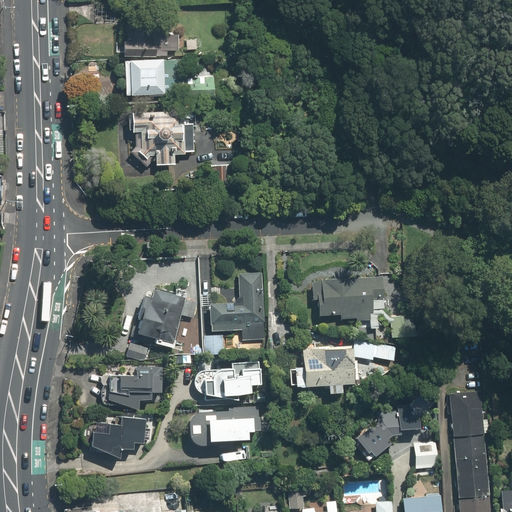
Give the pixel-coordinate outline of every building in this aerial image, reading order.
[(165,30),(116,27),(115,52),(124,53),(124,58),(154,60),(155,52),(175,53),(176,37),(165,36),(165,30)] [(179,62),(121,61),(121,98),(160,99),(160,93),(178,94),(179,62)] [(211,78),(185,78),(185,93),(211,94),(211,78)] [(190,155),(191,124),(177,123),(177,119),(127,115),(126,137),(131,138),(130,150),(127,155),(140,167),(144,163),(150,163),(150,171),(171,171),(172,157),(182,158),(182,155),(190,155)] [(229,165),(205,167),(207,190),(231,188),(229,165)] [(261,340),(260,273),(234,274),(235,306),(204,306),(204,332),(238,332),(238,340),(261,340)] [(380,278),(306,282),(306,303),(312,303),(312,318),(336,318),(336,321),(367,321),(367,330),(375,330),(375,316),(377,316),(385,323),(388,323),(388,338),(397,338),(397,317),(388,318),(382,312),(380,278)] [(164,349),(174,316),(189,320),(195,302),(167,294),(166,297),(146,291),(143,301),(136,298),(131,314),(132,315),(126,338),(164,349)] [(220,338),(199,337),(199,355),(220,355),(220,338)] [(146,349),(127,343),(122,357),(142,363),(146,349)] [(296,345),(296,349),(295,370),(286,370),(285,389),(312,391),(312,388),(323,389),(323,396),(337,397),(337,387),(352,388),(352,381),(355,381),(356,361),(392,363),(393,345),(350,343),(350,348),(296,345)] [(258,363),(227,363),(227,371),(206,371),(206,380),(196,380),(196,401),(230,401),(230,398),(243,398),(243,387),(258,387),(258,363)] [(128,378),(103,377),(102,402),(133,413),(133,402),(156,403),(157,369),(128,368),(128,378)] [(368,423),(370,425),(349,441),(366,462),(387,445),(385,442),(400,430),(399,427),(429,403),(416,387),(385,411),(384,410),(368,423)] [(482,393),(448,395),(453,500),(487,498),(482,393)] [(260,413),(190,413),(190,416),(189,416),(188,417),(187,418),(186,418),(185,419),(184,420),(184,421),(183,422),(182,423),(182,424),(181,425),(181,426),(181,427),(180,428),(180,429),(180,430),(180,431),(180,433),(180,434),(180,435),(180,436),(181,437),(181,438),(181,439),(182,440),(182,441),(183,442),(184,443),(184,444),(185,445),(186,446),(187,446),(188,447),(189,448),(190,448),(200,448),(200,445),(238,444),(238,436),(244,436),(244,434),(261,434),(260,413)] [(141,419),(113,418),(113,427),(104,427),(104,425),(89,424),(88,435),(84,434),(84,449),(110,462),(113,462),(114,450),(127,451),(127,445),(140,445),(140,441),(149,442),(150,426),(140,426),(141,419)] [(435,440),(411,440),(412,470),(435,469),(435,440)] [(511,511),(511,489),(498,490),(498,510),(495,510),(495,511),(511,511)] [(182,511),(182,496),(158,497),(159,511),(182,511)] [(331,511),(331,502),(323,503),(323,511),(311,511),(312,508),(302,509),(301,496),(286,498),(287,511),(298,510),(298,511),(331,511)] [(435,511),(435,497),(397,498),(397,511),(435,511)] [(389,511),(389,501),(371,502),(371,511),(389,511)] [(488,511),(488,501),(455,502),(455,511),(488,511)]
